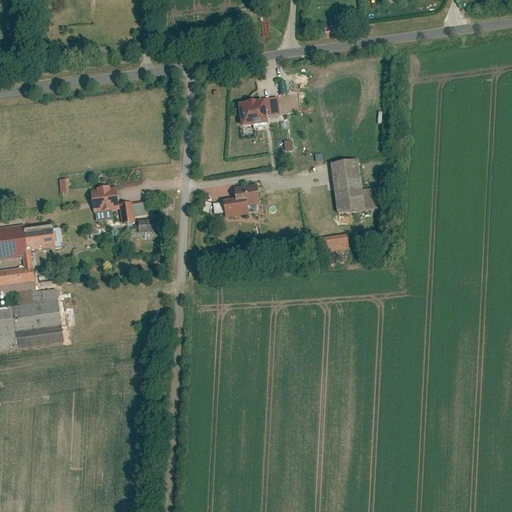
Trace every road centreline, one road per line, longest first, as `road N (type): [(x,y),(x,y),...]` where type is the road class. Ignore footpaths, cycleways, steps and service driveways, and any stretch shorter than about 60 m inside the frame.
road 1 (unclassified): [(171,511),(191,65)]
road 2 (unclassified): [(191,65),(511,21)]
road 3 (unclassified): [(0,91),(191,65)]
